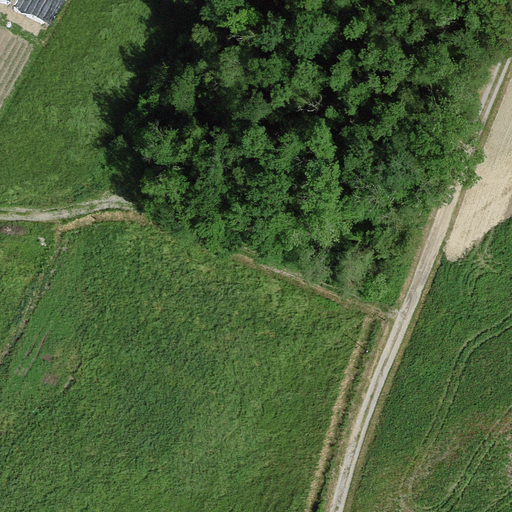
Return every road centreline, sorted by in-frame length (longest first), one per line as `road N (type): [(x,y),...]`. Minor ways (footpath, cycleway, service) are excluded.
road 1 (track): [(337,511),(368,406),(511,43)]
road 2 (track): [(402,321),(376,301),(140,208),(0,218)]
